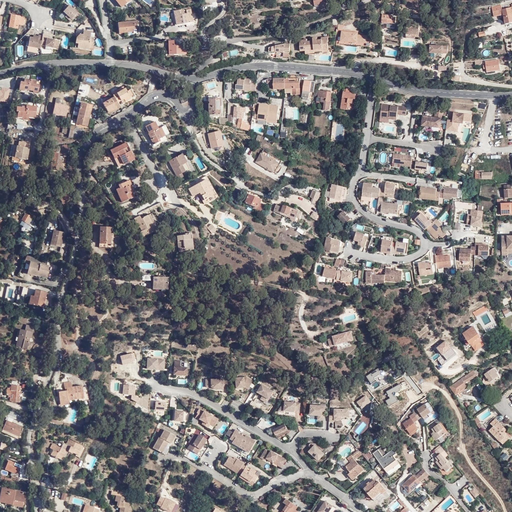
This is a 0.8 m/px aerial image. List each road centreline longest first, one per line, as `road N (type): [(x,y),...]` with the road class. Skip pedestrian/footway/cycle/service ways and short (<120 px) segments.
road 1 (residential): [(36,511),(29,439),(54,363),(59,296),(75,239),(76,156),(92,132),(155,96),(189,113),(189,78)]
road 2 (tertiary): [(511,93),(429,90),(358,72),(257,64),(189,78)]
road 3 (tertiary): [(0,72),(110,62),(189,78)]
road 4 (residential): [(189,78),(234,38),(274,36),(333,14),(337,0)]
road 5 (residential): [(290,449),(186,391),(154,384)]
road 6 (residential): [(310,469),(256,495),(206,469),(220,446)]
